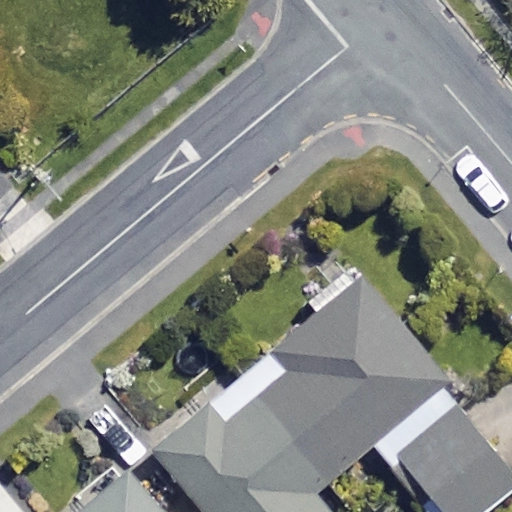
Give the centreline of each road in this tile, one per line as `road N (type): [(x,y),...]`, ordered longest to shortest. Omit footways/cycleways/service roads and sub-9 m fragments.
road 1 (residential): [(0,334),(385,13)]
road 2 (residential): [(511,164),(385,13)]
